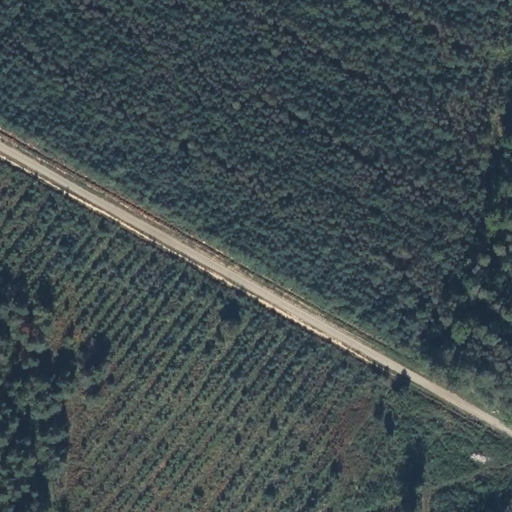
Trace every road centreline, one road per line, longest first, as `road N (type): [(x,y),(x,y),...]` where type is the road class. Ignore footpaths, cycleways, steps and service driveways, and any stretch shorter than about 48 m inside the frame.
road 1 (track): [(0,145),(511,431)]
road 2 (track): [(0,294),(15,297),(25,399),(54,511)]
